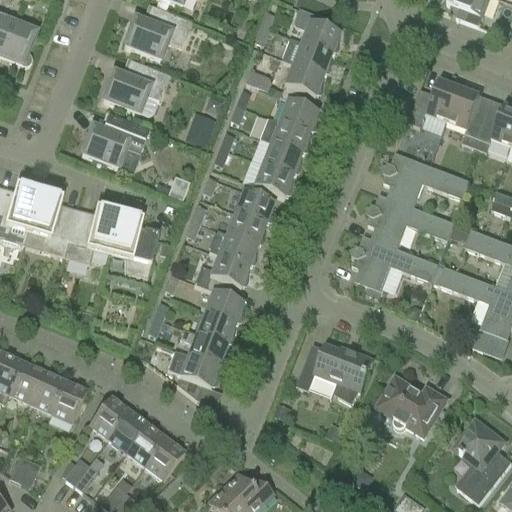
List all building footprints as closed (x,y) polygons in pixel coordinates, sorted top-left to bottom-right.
[(32,9),(35,0),(22,0),(21,5),(32,9)] [(147,0),(157,4),(167,8),(179,12),(183,0),(147,0)] [(485,0),(449,0),(445,10),(458,15),(455,24),(463,27),(478,33),(482,24),(490,2),(485,0)] [(157,4),(153,14),(163,18),(167,8),(157,4)] [(179,54),(189,28),(163,18),(153,14),(150,13),(144,26),(146,26),(145,30),(130,25),(125,38),(128,39),(122,53),(157,66),(164,48),(179,54)] [(336,54),(338,40),(330,36),(331,28),(299,15),(293,29),(294,35),(303,38),(299,50),(329,61),(331,58),(333,58),(334,54),(336,54)] [(267,37),(273,22),(264,19),(258,34),(267,37)] [(0,59),(12,30),(0,25),(0,59)] [(12,30),(0,59),(0,62),(8,66),(8,67),(20,72),(22,73),(23,73),(25,73),(26,72),(27,71),(29,70),(29,69),(30,68),(30,66),(30,65),(30,63),(29,62),(28,61),(27,60),(26,59),(33,39),(34,37),(34,36),(34,35),(33,33),(33,32),(32,31),(31,30),(29,29),(28,29),(26,29),(25,29),(24,30),(22,30),(21,31),(20,32),(20,34),(12,30)] [(261,53),(267,37),(258,34),(252,50),(261,53)] [(327,75),(329,63),(329,61),(299,50),(288,45),(279,67),(291,71),(321,83),(322,79),(325,80),(325,75),(327,75)] [(236,49),(234,56),(236,61),(242,63),(245,53),(236,49)] [(158,108),(168,82),(128,67),(123,80),(125,81),(124,84),(109,79),(104,92),(107,93),(101,107),(136,120),(143,102),(158,108)] [(319,97),(321,84),(321,83),(291,71),(278,104),(285,107),(301,113),(305,102),(313,105),(314,101),(317,101),(317,96),(319,97)] [(247,83),(244,90),(265,99),(268,91),(266,85),(249,78),(247,83)] [(446,129),(459,94),(438,87),(433,101),(419,96),(406,129),(419,134),(422,124),(425,121),(446,129)] [(473,154),(486,121),(474,116),(479,102),(459,94),(446,129),(466,136),(461,149),(473,154)] [(243,116),(248,100),(240,97),(234,112),(243,116)] [(301,113),(285,107),(277,129),(307,141),(308,137),(311,138),(311,133),(314,133),(316,119),(301,113)] [(510,153),(511,149),(511,114),(503,111),(498,126),(486,121),(473,154),(485,159),(490,146),(510,153)] [(237,131),(243,116),(234,112),(228,128),(237,131)] [(194,120),(184,146),(191,148),(204,153),(214,127),(194,120)] [(86,147),(80,161),(90,165),(105,171),(115,174),(122,156),(137,162),(147,136),(107,121),(102,134),(104,135),(103,139),(88,133),(83,146),(86,147)] [(268,150),(299,162),(300,159),(303,159),(303,154),(305,155),(307,141),(277,129),(267,125),(259,146),(268,150)] [(226,158),(232,143),(224,139),(218,155),(226,158)] [(297,176),(298,163),(299,162),(268,150),(260,171),(291,183),(292,180),(294,180),(295,176),(297,176)] [(220,174),(226,158),(218,155),(212,170),(220,174)] [(386,170),(382,181),(385,182),(382,190),(390,193),(386,204),(413,214),(422,191),(462,206),(469,188),(429,173),(413,167),(394,160),(390,171),(386,170)] [(90,165),(87,172),(102,178),(105,171),(90,165)] [(289,197),(290,184),(291,183),(260,171),(252,193),(282,205),(284,201),(286,201),(287,197),(289,197)] [(209,203),(215,188),(206,184),(200,200),(209,203)] [(0,197),(0,246),(22,252),(26,238),(38,197),(26,193),(27,191),(15,188),(12,198),(11,204),(7,202),(8,200),(0,197)] [(153,196),(166,201),(168,196),(156,190),(153,196)] [(38,197),(26,238),(41,243),(41,258),(62,264),(75,219),(62,216),(61,218),(57,217),(59,211),(62,201),(50,198),(50,200),(38,197)] [(270,224),(271,212),(272,210),(241,198),(233,220),(263,232),(265,228),(267,229),(268,224),(270,224)] [(511,204),(497,199),(490,217),(511,225),(511,204)] [(413,215),(378,202),(374,213),(370,211),(366,222),(370,223),(367,232),(374,234),(370,246),(362,243),(397,257),(397,256),(406,232),(446,248),(453,230),(413,214),(413,215)] [(75,219),(62,264),(87,270),(90,256),(107,261),(118,219),(106,216),(107,213),(95,210),(92,221),(91,226),(87,225),(88,223),(75,219)] [(198,231),(204,215),(196,212),(190,228),(198,231)] [(118,219),(107,261),(123,265),(123,280),(145,285),(148,271),(155,240),(142,237),(141,239),(138,238),(139,233),(142,222),(130,219),(130,222),(118,219)] [(261,246),(263,233),(263,232),(233,220),(224,241),(255,253),(256,249),(259,250),(259,245),(261,246)] [(192,246),(198,231),(190,228),(184,243),(192,246)] [(456,229),(449,243),(460,248),(467,234),(456,229)] [(511,252),(470,236),(463,254),(511,272),(511,281),(506,297),(506,298),(511,300),(511,252)] [(255,254),(255,253),(224,241),(217,238),(216,241),(214,240),(208,256),(209,257),(208,259),(216,262),(247,274),(248,271),(251,271),(251,267),(253,267),(255,254)] [(437,271),(397,256),(397,257),(362,243),(358,254),(355,253),(350,264),(354,265),(351,273),(358,276),(354,288),(367,294),(365,301),(378,306),(390,274),(431,289),(437,271)] [(160,250),(157,261),(165,263),(168,252),(160,250)] [(199,273),(192,291),(203,295),(211,298),(226,305),(227,304),(231,293),(238,296),(240,292),(242,292),(243,288),(245,288),(246,275),(247,274),(216,262),(210,278),(199,273)] [(437,271),(431,289),(477,307),(488,311),(480,332),(479,336),(506,346),(511,334),(511,300),(506,298),(506,297),(494,293),(443,273),(437,271)] [(171,301),(177,285),(169,282),(162,298),(171,301)] [(226,305),(211,298),(202,320),(233,332),(234,328),(237,329),(237,324),(239,325),(242,310),(227,304),(226,305)] [(37,307),(35,316),(46,319),(49,306),(42,305),(37,307)] [(160,328),(166,313),(158,310),(152,325),(160,328)] [(81,319),(78,331),(86,333),(89,321),(81,319)] [(231,346),(232,333),(233,332),(202,320),(194,341),(225,353),(226,350),(229,350),(229,346),(231,346)] [(154,344),(160,328),(152,325),(146,341),(154,344)] [(223,367),(224,355),(225,353),(194,341),(181,336),(178,346),(190,351),(186,363),(217,374),(218,371),(220,371),(221,367),(223,367)] [(339,403),(352,411),(359,398),(372,366),(352,358),(350,361),(325,351),(317,371),(305,367),(295,393),(308,398),(314,381),(344,393),(339,403)] [(215,388),(216,376),(217,374),(186,363),(173,357),(165,377),(178,382),(175,391),(195,407),(201,394),(208,396),(210,392),(212,393),(213,388),(215,388)] [(1,360),(0,362),(0,410),(3,412),(7,402),(22,369),(1,360)] [(28,411),(42,379),(22,369),(7,402),(28,411)] [(49,421),(63,388),(42,379),(28,411),(49,421)] [(422,399),(394,382),(375,414),(393,425),(392,426),(392,428),(392,429),(392,431),(393,432),(394,433),(395,434),(396,435),(397,435),(399,435),(400,435),(401,435),(403,434),(404,433),(405,432),(423,444),(446,406),(425,393),(422,399)] [(70,431),(85,398),(63,388),(49,421),(70,431)] [(106,447),(128,418),(109,404),(87,432),(106,447)] [(285,428),(290,415),(278,410),(273,423),(285,428)] [(124,460),(146,432),(128,418),(106,447),(124,460)] [(502,448),(478,430),(468,442),(464,440),(453,455),(474,471),(456,494),(478,511),(498,485),(511,469),(495,457),(502,448)] [(143,474),(164,445),(146,432),(124,460),(143,474)] [(162,488),(183,460),(164,445),(143,474),(162,488)] [(18,490),(28,467),(18,462),(7,485),(18,490)] [(72,492),(87,472),(78,465),(63,485),(72,492)] [(28,495),(39,472),(28,467),(18,490),(28,495)] [(81,499),(96,479),(87,472),(72,492),(81,499)] [(236,481),(221,495),(237,511),(261,511),(273,501),(253,484),(246,491),(236,481)] [(113,511),(123,499),(114,492),(99,511),(113,511)] [(511,511),(511,493),(500,509),(503,511),(511,511)] [(237,511),(221,495),(206,510),(208,511),(237,511)] [(128,511),(133,506),(123,499),(113,511),(128,511)] [(418,511),(403,502),(396,511),(418,511)]
